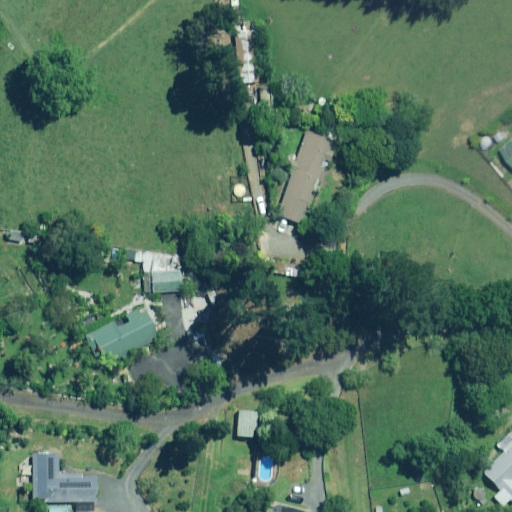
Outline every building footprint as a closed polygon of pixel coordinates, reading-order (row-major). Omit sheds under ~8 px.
[(257,82),(254,31),(234,32),(238,83),(257,82)] [(306,131),(279,213),(305,222),(326,159),(330,160),(333,152),(329,151),(332,140),(306,131)] [(511,140),(499,152),(511,166),(511,140)] [(9,230),(8,239),(22,241),(23,232),(9,230)] [(182,254),(144,255),(144,292),(183,292),(182,254)] [(104,354),(108,363),(159,340),(145,310),(87,337),(97,357),(104,354)] [(259,412),(240,411),(239,437),(257,438),(259,412)] [(511,446),(485,473),(511,500),(511,446)] [(34,455),(34,501),(94,501),(94,474),(59,475),(59,455),(34,455)] [(487,497),(476,488),(471,495),(482,504),(487,497)]
